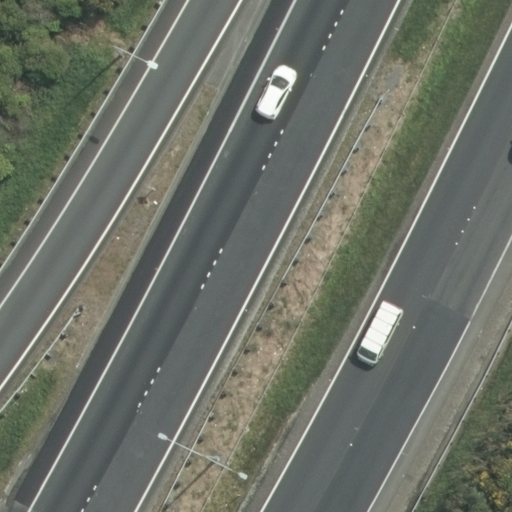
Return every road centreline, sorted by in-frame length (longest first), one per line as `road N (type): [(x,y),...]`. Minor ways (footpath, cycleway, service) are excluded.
road 1 (motorway): [(76,511),(267,165),(347,0)]
road 2 (motorway): [(511,125),(449,256),(300,511)]
road 3 (motorway): [(0,353),(215,0)]
